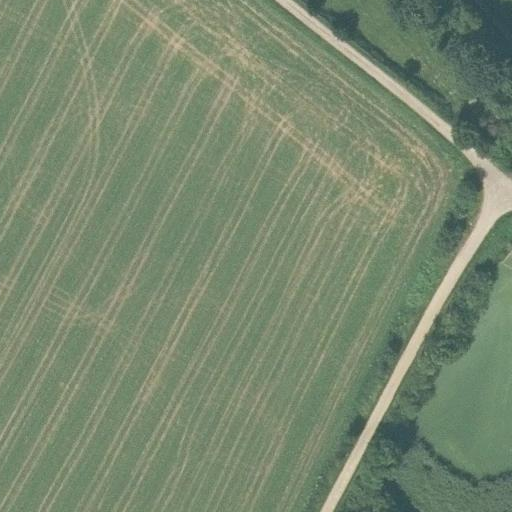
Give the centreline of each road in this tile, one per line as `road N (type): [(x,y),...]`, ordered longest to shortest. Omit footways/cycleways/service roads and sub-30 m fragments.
road 1 (track): [(500,194),(326,511)]
road 2 (track): [(500,194),(462,143),(276,0)]
